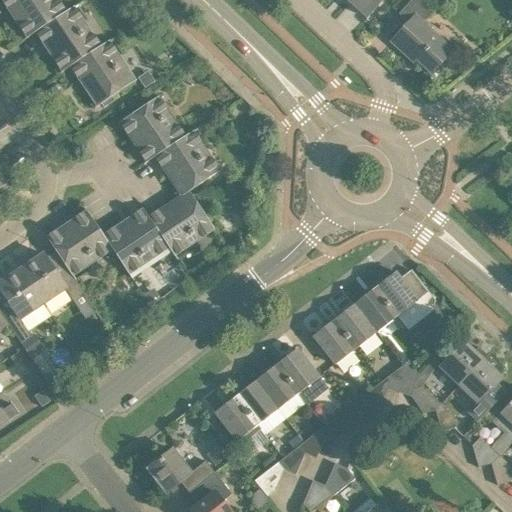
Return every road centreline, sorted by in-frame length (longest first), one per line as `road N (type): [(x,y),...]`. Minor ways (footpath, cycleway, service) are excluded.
road 1 (residential): [(62,433),(287,256),(334,209)]
road 2 (secondary): [(333,138),(199,0)]
road 3 (residential): [(0,233),(32,207),(41,181),(0,86)]
road 4 (residential): [(376,131),(379,76),(299,0)]
road 5 (secondary): [(511,301),(397,199)]
road 6 (residential): [(403,157),(511,76)]
